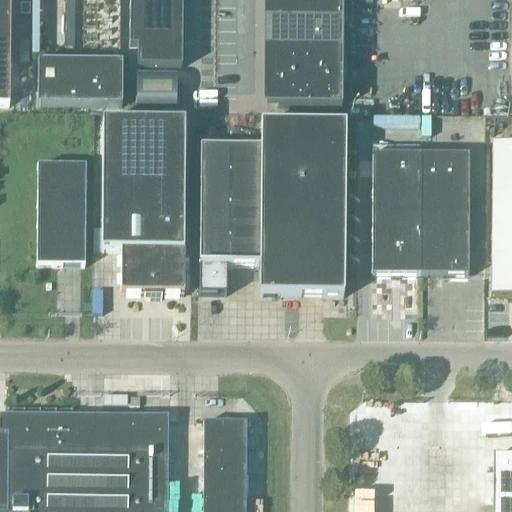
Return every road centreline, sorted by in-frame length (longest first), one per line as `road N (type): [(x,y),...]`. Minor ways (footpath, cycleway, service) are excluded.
road 1 (unclassified): [(305,360),(0,359)]
road 2 (unclassified): [(511,360),(305,360)]
road 3 (unclassified): [(303,511),(305,360)]
